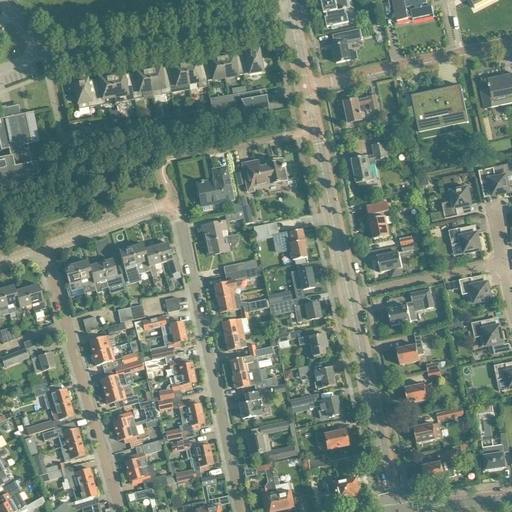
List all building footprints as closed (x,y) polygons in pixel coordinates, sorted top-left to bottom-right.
[(321,0),(327,28),(331,27),(332,29),(341,27),(341,25),(349,24),(346,9),(349,8),(346,0),(321,0)] [(397,22),(412,18),(413,22),(413,20),(433,15),(434,18),(432,7),(428,8),(426,0),(407,0),(405,1),(404,0),(403,0),(387,0),(389,4),(393,3),(397,22)] [(470,0),(475,9),(474,6),(486,0),(470,0)] [(360,29),(332,35),(334,46),(332,46),(336,64),(357,59),(355,52),(348,53),(346,44),(363,40),(360,29)] [(240,55),(243,75),(262,72),(261,69),(264,68),(262,61),(260,62),(258,49),(245,52),(245,54),(240,55)] [(243,75),(240,55),(234,56),(233,54),(221,56),(225,78),(243,75)] [(207,81),(225,78),(221,56),(208,58),(209,60),(203,61),(207,81)] [(207,81),(203,61),(197,62),(197,60),(184,62),(189,85),(197,83),(198,89),(208,87),(207,81)] [(190,91),(189,85),(184,62),(172,64),(172,67),(166,68),(171,94),(190,91)] [(171,94),(166,68),(160,69),(160,66),(148,69),(152,91),(161,89),(162,95),(171,94)] [(142,93),(152,91),(148,69),(135,71),(135,73),(130,74),(134,100),(143,99),(142,93)] [(134,100),(130,74),(124,75),(123,73),(111,75),(116,103),(134,100)] [(116,103),(111,75),(98,77),(99,79),(93,80),(98,107),(107,105),(106,99),(114,98),(116,103)] [(511,75),(489,81),(489,85),(488,85),(489,88),(490,88),(491,90),(482,92),(481,91),(485,110),(495,108),(493,99),(505,97),(507,106),(511,104),(511,75)] [(98,107),(93,80),(87,81),(87,79),(74,81),(74,84),(72,85),(73,92),(76,91),(78,104),(87,102),(88,108),(98,107)] [(266,96),(261,97),(260,91),(265,90),(237,95),(248,113),(269,110),(266,96)] [(445,90),(412,97),(414,107),(415,107),(417,117),(416,118),(419,131),(432,128),(431,121),(453,117),(455,123),(467,121),(462,97),(447,100),(445,90)] [(379,109),(378,106),(376,96),(368,98),(357,101),(357,100),(345,103),(349,123),(361,121),(358,106),(369,104),(371,111),(379,109)] [(219,110),(217,98),(210,99),(212,111),(219,110)] [(0,188),(1,188),(5,187),(10,186),(11,186),(16,185),(20,184),(24,183),(26,183),(31,182),(33,182),(32,177),(39,176),(37,167),(36,163),(31,163),(28,149),(24,150),(24,146),(32,144),(32,143),(29,144),(29,140),(29,139),(30,138),(30,137),(30,136),(30,135),(29,134),(30,134),(30,133),(27,134),(27,131),(27,130),(27,129),(28,128),(28,127),(28,126),(28,125),(28,124),(28,123),(25,124),(25,121),(25,120),(26,119),(26,118),(26,117),(26,116),(26,115),(26,114),(22,114),(20,115),(18,106),(9,108),(9,107),(6,108),(2,109),(4,118),(0,118),(0,145),(1,149),(1,150),(7,149),(9,149),(10,153),(10,154),(11,156),(8,157),(2,158),(0,158),(0,188)] [(119,123),(117,111),(109,112),(111,124),(119,123)] [(81,130),(83,142),(103,139),(101,127),(81,130)] [(357,184),(367,182),(373,181),(368,161),(375,160),(375,162),(388,159),(385,143),(372,146),(374,156),(368,158),(367,157),(352,160),(357,184)] [(253,187),(270,184),(286,180),(283,167),(285,167),(284,165),(283,166),(282,160),(266,163),(266,166),(258,168),(257,162),(242,165),(248,194),(254,192),(253,187)] [(227,168),(213,171),(215,181),(203,183),(203,182),(200,182),(200,184),(195,185),(197,194),(199,194),(203,212),(212,210),(210,203),(230,199),(230,201),(233,200),(227,168)] [(510,193),(508,183),(506,176),(496,178),(494,168),(478,172),(483,193),(491,191),(492,197),(510,193)] [(240,173),(234,174),(237,186),(243,185),(240,173)] [(445,219),(457,217),(467,215),(466,207),(471,206),(468,188),(450,192),(452,202),(442,204),(445,219)] [(385,217),(384,216),(384,213),(389,211),(387,202),(367,207),(369,216),(370,216),(371,220),(370,221),(374,240),(390,237),(386,217),(385,217)] [(240,205),(233,207),(235,214),(241,212),(240,207),(240,205)] [(249,205),(240,207),(241,212),(243,220),(244,225),(253,223),(250,211),(249,205)] [(235,214),(224,216),(226,223),(243,220),(241,212),(235,214)] [(212,225),(202,227),(205,242),(227,237),(225,230),(224,222),(212,225)] [(264,225),(253,228),(254,235),(266,233),(264,225)] [(461,244),(461,245),(463,255),(481,251),(477,233),(471,235),(470,227),(449,231),(452,246),(461,244)] [(281,263),(297,260),(307,258),(305,249),(306,249),(302,230),(283,234),(284,240),(290,239),(291,244),(278,247),(281,263)] [(227,237),(205,242),(208,256),(218,254),(230,252),(230,249),(235,248),(238,243),(237,235),(227,237)] [(167,244),(155,247),(160,264),(167,262),(171,275),(180,273),(180,272),(179,269),(176,259),(172,260),(167,244)] [(131,248),(130,248),(138,275),(150,272),(144,251),(144,250),(143,245),(142,245),(131,248)] [(144,250),(144,251),(150,272),(152,277),(157,276),(155,266),(160,264),(155,247),(144,250)] [(130,248),(119,252),(127,279),(138,275),(130,248)] [(402,268),(399,253),(377,257),(381,273),(391,271),(392,277),(402,275),(401,269),(402,268)] [(121,275),(117,276),(112,260),(101,263),(108,288),(124,283),(121,275)] [(88,267),(89,267),(87,261),(76,265),(82,289),(84,294),(90,292),(90,290),(95,288),(88,267)] [(99,282),(105,281),(101,263),(89,267),(88,267),(95,288),(97,294),(102,292),(99,282)] [(242,264),(231,266),(232,274),(244,271),(242,264)] [(71,292),(82,289),(76,265),(64,268),(71,292)] [(227,283),(214,285),(217,300),(235,296),(233,289),(240,288),(238,282),(263,277),(261,268),(244,271),(232,274),(225,275),(227,283)] [(298,272),(291,273),(297,298),(305,296),(303,291),(314,288),(310,269),(300,271),(298,271),(298,272)] [(474,304),(482,302),(492,300),(488,283),(482,284),(480,276),(459,281),(462,296),(472,294),(474,304)] [(37,312),(38,314),(42,313),(41,310),(45,309),(38,285),(27,289),(32,306),(35,305),(37,312)] [(14,292),(15,292),(14,286),(2,290),(9,314),(15,313),(16,315),(21,313),(22,319),(23,319),(21,313),(14,292)] [(25,308),(32,306),(27,289),(15,292),(14,292),(21,313),(23,319),(28,317),(25,308)] [(3,316),(9,314),(2,290),(0,290),(0,319),(3,319),(3,316)] [(392,327),(402,325),(411,322),(417,321),(414,310),(420,309),(420,311),(434,308),(432,302),(431,303),(431,301),(432,301),(430,290),(410,294),(412,303),(409,303),(409,306),(388,311),(392,327)] [(290,301),(289,293),(279,295),(281,303),(290,301)] [(235,296),(217,300),(220,314),(230,312),(238,310),(240,309),(241,315),(247,313),(268,309),(266,301),(248,305),(247,304),(241,304),(239,295),(235,296)] [(168,313),(180,311),(177,298),(165,301),(168,313)] [(321,319),(317,303),(308,305),(307,298),(269,305),(271,317),(296,312),(298,323),(297,323),(297,324),(321,319)] [(139,319),(145,318),(142,306),(118,311),(120,323),(133,321),(139,319)] [(232,321),(222,323),(225,338),(243,334),(249,332),(247,319),(248,319),(247,313),(241,315),(242,319),(240,320),(232,321)] [(86,333),(99,330),(95,317),(83,321),(86,333)] [(164,318),(142,322),(144,331),(161,328),(162,337),(165,336),(177,334),(185,332),(183,322),(178,323),(177,319),(169,321),(168,318),(164,319),(164,318)] [(504,345),(504,343),(500,326),(494,327),(492,319),(471,324),(474,339),(484,337),(486,347),(492,346),(494,355),(511,351),(511,350),(509,344),(504,345)] [(109,334),(133,328),(131,322),(107,328),(109,334)] [(12,335),(14,341),(26,336),(24,330),(12,335)] [(165,347),(150,350),(152,360),(165,358),(174,356),(173,349),(183,347),(182,343),(187,342),(185,332),(177,334),(165,336),(162,337),(165,347)] [(275,336),(277,344),(288,341),(298,339),(297,332),(287,334),(275,336)] [(418,356),(424,355),(420,333),(414,334),(416,346),(397,350),(400,366),(420,362),(418,356)] [(37,345),(49,340),(47,334),(35,339),(37,345)] [(243,334),(225,338),(228,352),(238,350),(246,348),(243,334)] [(312,357),(316,356),(325,354),(324,349),(327,348),(324,334),(309,338),(309,337),(298,339),(299,344),(309,342),(312,357)] [(3,345),(14,341),(12,335),(1,339),(3,345)] [(110,349),(109,344),(107,336),(89,342),(93,354),(110,349)] [(26,349),(37,345),(35,339),(23,343),(26,349)] [(114,361),(112,354),(110,349),(93,354),(93,356),(91,357),(93,362),(95,362),(96,367),(114,361)] [(0,359),(1,359),(4,368),(29,359),(25,350),(1,359),(0,356),(0,359)] [(250,357),(230,361),(233,375),(254,371),(258,370),(256,357),(264,355),(263,350),(256,351),(250,353),(250,357)] [(35,374),(45,371),(55,369),(50,353),(39,357),(38,354),(30,357),(35,374)] [(122,358),(124,367),(141,362),(143,361),(140,353),(135,354),(133,355),(122,358)] [(152,360),(153,368),(167,366),(165,358),(152,360)] [(173,363),(168,364),(170,370),(172,370),(173,377),(173,378),(193,373),(191,363),(186,364),(186,360),(176,363),(173,363)] [(110,377),(100,380),(104,393),(122,387),(122,388),(126,386),(123,375),(126,374),(126,376),(144,370),(141,362),(124,367),(115,369),(117,375),(110,377)] [(511,362),(505,364),(494,366),(497,381),(506,379),(509,390),(511,389),(511,362)] [(437,363),(426,365),(427,372),(439,370),(439,369),(437,363)] [(313,372),(308,373),(307,367),(297,369),(300,381),(315,378),(316,383),(314,383),(316,391),(322,389),(334,386),(332,379),(334,379),(331,368),(313,372)] [(439,370),(427,372),(429,378),(440,376),(440,375),(444,374),(442,369),(439,370)] [(254,371),(233,375),(236,390),(256,385),(256,384),(262,383),(261,379),(260,380),(258,370),(254,371)] [(291,371),(283,373),(285,380),(293,378),(291,371)] [(160,401),(156,402),(156,403),(182,397),(180,390),(191,388),(191,384),(196,383),(193,373),(173,378),(174,384),(170,385),(171,385),(167,386),(166,388),(166,391),(158,392),(160,401)] [(262,383),(256,384),(256,385),(257,390),(272,387),(271,381),(262,383)] [(122,387),(104,393),(108,405),(117,402),(122,401),(123,407),(123,408),(132,405),(138,403),(137,396),(132,397),(129,385),(126,386),(122,388),(122,387)] [(408,405),(418,403),(428,401),(428,400),(433,399),(430,385),(425,386),(425,385),(405,389),(408,405)] [(262,406),(260,398),(285,393),(283,387),(244,395),(246,403),(239,405),(242,420),(262,415),(260,407),(262,406)] [(66,389),(56,392),(49,394),(48,388),(33,391),(34,393),(31,394),(33,399),(42,396),(46,410),(50,409),(70,403),(66,389)] [(295,401),(290,402),(291,410),(308,406),(309,410),(314,409),(313,408),(319,407),(321,411),(318,412),(320,420),(328,418),(331,417),(340,415),(336,398),(320,402),(318,395),(305,398),(295,401)] [(182,397),(156,403),(159,412),(172,409),(176,410),(179,409),(179,412),(181,419),(202,414),(200,404),(195,405),(194,401),(183,404),(182,397)] [(147,421),(134,425),(134,426),(135,426),(135,427),(158,420),(154,406),(154,404),(153,401),(139,404),(141,411),(144,410),(147,421)] [(56,422),(64,419),(73,417),(70,403),(50,409),(52,416),(54,415),(56,422)] [(447,412),(436,414),(438,421),(449,418),(447,412)] [(118,421),(113,422),(116,432),(128,429),(128,428),(134,426),(134,425),(130,413),(129,414),(126,414),(117,417),(118,421)] [(180,431),(162,434),(165,443),(167,443),(167,441),(182,438),(182,440),(185,439),(195,437),(193,430),(200,429),(199,425),(204,424),(202,414),(181,419),(183,426),(179,427),(180,431)] [(22,439),(28,437),(54,429),(51,422),(26,429),(26,430),(23,431),(21,426),(18,427),(22,439)] [(267,434),(284,430),(283,424),(251,430),(252,437),(246,438),(247,438),(248,444),(247,444),(250,455),(257,453),(258,455),(263,453),(263,452),(264,452),(266,462),(279,459),(278,451),(270,452),(267,434)] [(417,444),(427,442),(436,440),(436,439),(441,438),(438,424),(433,425),(433,424),(414,428),(417,444)] [(128,429),(116,432),(118,442),(123,440),(124,444),(128,443),(134,441),(137,440),(135,437),(138,436),(135,427),(135,426),(134,426),(128,428),(128,429)] [(327,450),(338,448),(348,446),(344,428),(334,430),(335,433),(315,438),(317,445),(326,443),(327,450)] [(62,429),(42,435),(44,442),(58,438),(62,448),(66,447),(81,442),(77,429),(67,432),(63,433),(62,429)] [(503,446),(482,449),(484,456),(484,461),(486,471),(506,468),(504,458),(504,454),(510,453),(507,434),(501,435),(503,446)] [(38,454),(33,438),(25,440),(31,456),(38,454)] [(174,443),(169,444),(171,454),(185,451),(187,460),(190,460),(198,458),(211,455),(209,445),(204,447),(203,443),(196,444),(195,440),(189,442),(188,440),(174,443)] [(62,448),(60,449),(64,462),(85,456),(81,442),(66,447),(62,448)] [(129,461),(125,463),(127,472),(140,469),(147,467),(144,456),(160,452),(157,442),(137,448),(135,448),(137,455),(128,457),(129,461)] [(0,472),(2,472),(9,467),(0,458),(6,455),(2,448),(0,449),(0,472)] [(451,459),(458,458),(456,450),(438,454),(440,463),(421,467),(425,483),(454,476),(453,469),(450,470),(449,463),(451,463),(451,459)] [(38,477),(46,475),(40,454),(32,457),(38,477)] [(192,471),(174,474),(176,483),(189,481),(201,478),(200,472),(209,470),(208,466),(213,465),(211,455),(198,458),(190,460),(192,471)] [(303,464),(304,471),(329,466),(327,455),(304,459),(305,464),(303,464)] [(275,511),(279,511),(275,487),(270,465),(255,468),(257,476),(265,475),(267,483),(264,488),(265,489),(261,490),(265,511),(275,511)] [(140,469),(127,472),(130,482),(132,481),(133,485),(143,482),(148,481),(151,480),(147,467),(140,469)] [(72,489),(93,483),(89,469),(75,473),(75,472),(70,473),(70,471),(62,474),(64,480),(67,479),(70,490),(72,489)] [(46,475),(38,477),(41,484),(60,478),(58,471),(46,475)] [(0,487),(3,486),(9,483),(2,472),(0,472),(0,487)] [(164,476),(151,480),(154,489),(167,486),(167,485),(174,484),(172,475),(165,477),(164,476)] [(215,476),(200,479),(205,502),(206,511),(220,511),(218,499),(208,501),(205,487),(217,485),(215,476)] [(326,486),(330,503),(349,499),(359,497),(357,488),(355,480),(326,486)] [(6,494),(18,488),(15,482),(3,489),(6,494)] [(76,502),(87,499),(97,496),(93,483),(72,489),(76,502)] [(174,484),(167,485),(167,486),(168,489),(171,488),(173,497),(171,497),(174,509),(181,508),(176,483),(174,484)] [(293,508),(291,498),(290,492),(289,492),(288,484),(275,487),(279,511),(293,508)] [(16,511),(26,507),(19,495),(22,494),(18,488),(6,494),(0,498),(4,504),(0,506),(0,511),(16,511)] [(152,490),(135,493),(137,500),(145,498),(149,499),(154,498),(152,490)] [(294,499),(295,505),(309,502),(308,496),(294,499)] [(31,511),(45,505),(41,498),(26,507),(16,511),(31,511)] [(206,511),(205,502),(191,505),(192,511),(206,511)]
